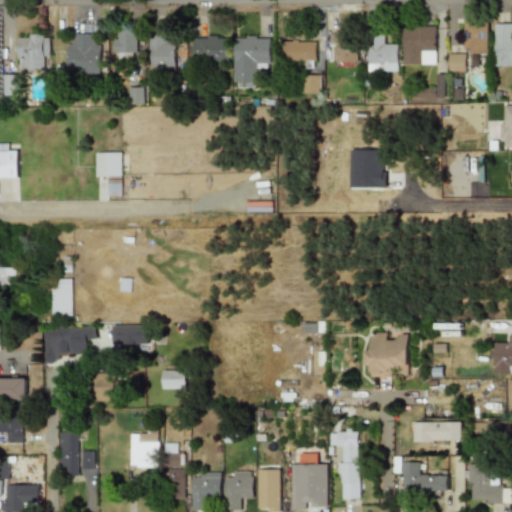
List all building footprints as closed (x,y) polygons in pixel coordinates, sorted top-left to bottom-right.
[(450,70),(467,71),(467,55),(490,55),(491,21),(467,20),(466,53),(450,53),(450,70)] [(511,23),(495,23),(495,67),(511,67),(511,23)] [(438,25),(405,25),(405,57),(414,57),(414,64),(438,64),(438,25)] [(137,53),(137,29),(114,29),(114,53),(137,53)] [(369,71),(399,71),(399,42),(388,42),(388,31),(369,31),(369,71)] [(51,34),(20,34),(20,71),(51,71),(51,34)] [(67,74),(101,74),(101,34),(78,34),(78,42),(67,42),(67,74)] [(176,45),(167,45),(167,34),(149,34),(149,68),(176,68),(176,45)] [(358,63),(358,34),(333,34),(333,40),(325,40),(325,63),(358,63)] [(229,35),(193,35),(193,61),(229,61),(229,35)] [(234,88),(258,88),(258,68),(270,68),(270,35),(234,35),(234,88)] [(316,41),(281,41),(281,62),(316,62),(316,41)] [(320,74),(302,74),(302,93),(320,93),(320,74)] [(446,74),(437,74),(437,88),(426,88),(426,97),(446,97),(446,74)] [(129,104),(144,104),(144,87),(129,87),(129,104)] [(511,105),(505,105),(505,124),(500,124),(500,138),(505,138),(505,147),(511,147),(511,105)] [(0,179),(9,179),(9,143),(0,143),(0,179)] [(350,149),(349,187),(383,188),(384,150),(350,149)] [(122,152),(95,152),(95,174),(105,174),(105,196),(122,196),(122,152)] [(0,267),(0,283),(13,283),(13,267),(0,267)] [(72,278),(53,278),(53,315),(72,315),(72,278)] [(148,325),(112,325),(112,343),(148,343),(148,325)] [(43,328),(44,357),(89,355),(88,336),(96,336),(95,326),(43,328)] [(410,375),(411,332),(400,332),(400,340),(389,340),(389,331),(375,331),(374,342),(367,342),(367,369),(373,369),(373,375),(410,375)] [(495,374),(511,374),(511,334),(505,334),(505,344),(495,344),(495,374)] [(186,369),(163,369),(163,389),(186,389),(186,369)] [(95,400),(116,400),(116,375),(95,375),(95,400)] [(0,401),(26,401),(26,378),(0,378),(0,401)] [(22,443),(21,412),(0,412),(0,433),(5,433),(5,443),(22,443)] [(462,422),(413,422),(413,441),(462,441),(462,422)] [(361,498),(360,428),(339,428),(339,498),(361,498)] [(61,475),(78,475),(78,430),(61,430),(61,475)] [(158,433),(130,433),(130,466),(158,466),(158,433)] [(166,443),(167,496),(186,496),(186,467),(181,467),(180,443),(166,443)] [(81,468),(94,468),(94,450),(81,450),(81,468)] [(11,458),(0,457),(0,466),(0,478),(10,480),(11,458)] [(403,462),(403,491),(448,491),(448,472),(423,472),(423,462),(403,462)] [(510,503),(510,484),(495,484),(495,463),(464,464),(465,483),(473,483),(473,503),(510,503)] [(326,464),(292,464),(292,509),(326,509),(326,464)] [(259,510),(281,510),(281,470),(259,470),(259,510)] [(192,471),(192,511),(210,511),(210,500),(220,500),(220,471),(192,471)] [(253,499),(253,477),(250,477),(250,471),(233,471),(233,478),(224,478),(224,511),(242,511),(242,499),(253,499)] [(2,511),(39,511),(39,485),(2,484),(2,511)]
